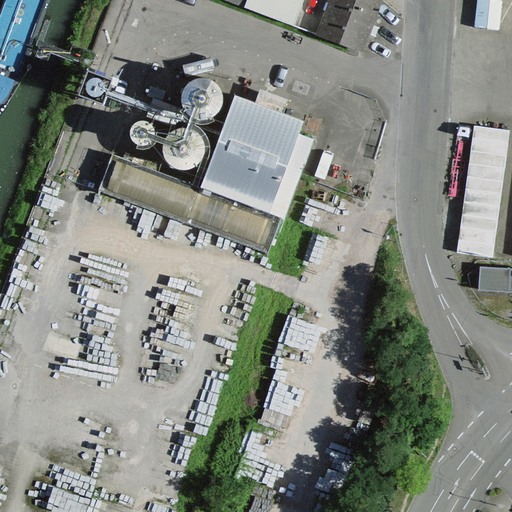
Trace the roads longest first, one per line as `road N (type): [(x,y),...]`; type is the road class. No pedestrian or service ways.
road 1 (residential): [(427,0),(414,153),(448,303)]
road 2 (residential): [(448,303),(508,420)]
